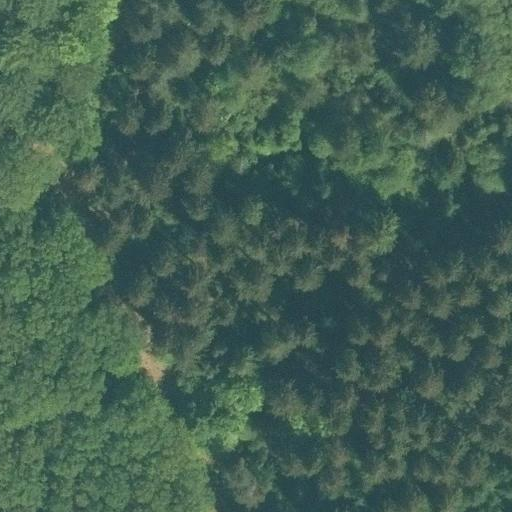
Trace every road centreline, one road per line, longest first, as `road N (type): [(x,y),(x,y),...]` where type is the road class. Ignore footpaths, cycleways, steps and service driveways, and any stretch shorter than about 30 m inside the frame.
road 1 (track): [(51,121),(216,511)]
road 2 (track): [(112,0),(77,92),(51,121)]
